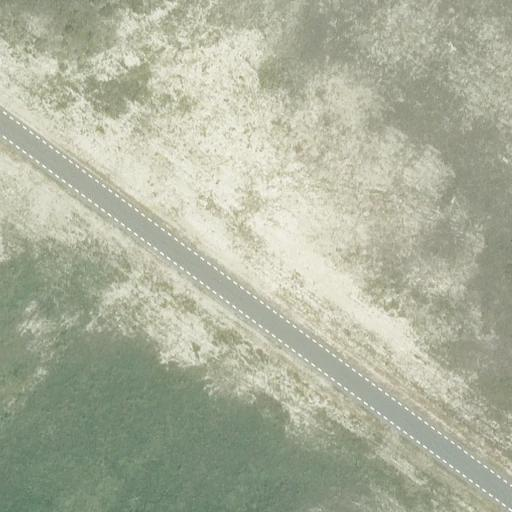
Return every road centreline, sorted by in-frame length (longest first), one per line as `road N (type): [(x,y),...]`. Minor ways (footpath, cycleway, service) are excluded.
road 1 (unclassified): [(511,497),(0,121)]
road 2 (unknown): [(0,311),(226,0)]
